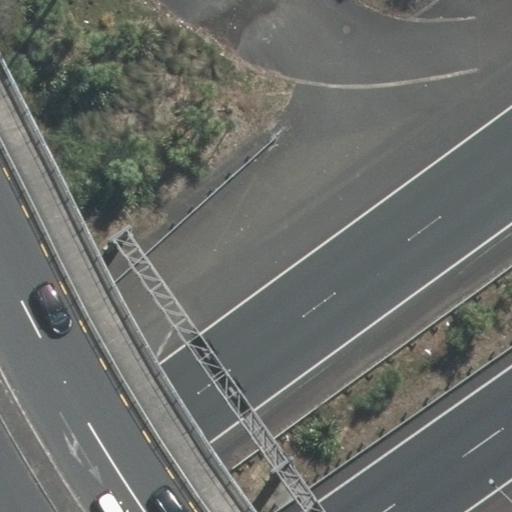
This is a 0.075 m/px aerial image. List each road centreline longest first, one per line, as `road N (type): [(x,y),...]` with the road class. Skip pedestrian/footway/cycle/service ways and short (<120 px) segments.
road 1 (motorway): [(511,171),(40,511)]
road 2 (primary): [(0,280),(56,402),(125,511)]
road 3 (motorway): [(511,429),(393,511)]
